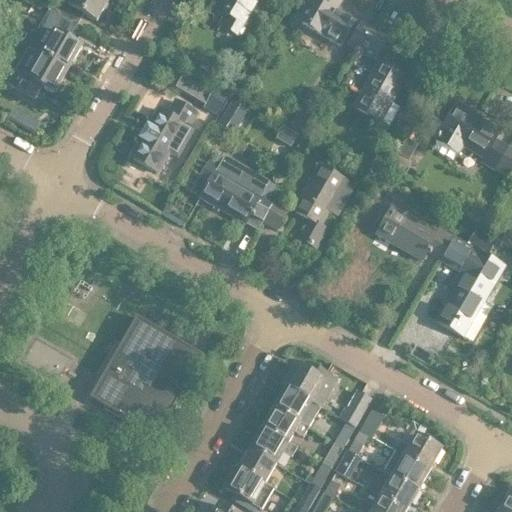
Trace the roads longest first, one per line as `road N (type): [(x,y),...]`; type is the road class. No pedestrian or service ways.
road 1 (residential): [(67,178),(288,309)]
road 2 (residential): [(288,309),(500,434)]
road 3 (residential): [(166,511),(288,309)]
road 4 (residential): [(67,178),(166,0)]
road 5 (residential): [(41,511),(67,464),(47,435),(0,406)]
road 6 (residential): [(0,294),(67,178)]
